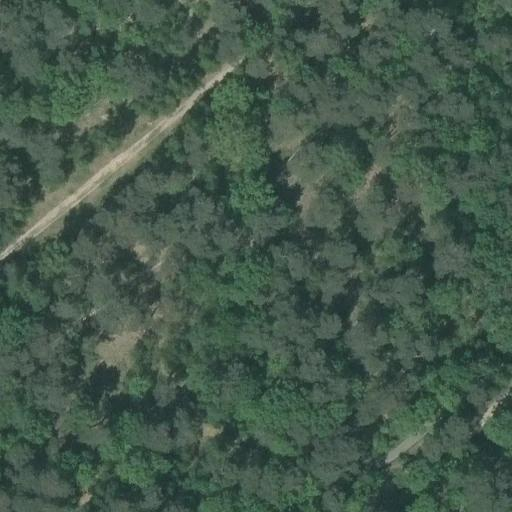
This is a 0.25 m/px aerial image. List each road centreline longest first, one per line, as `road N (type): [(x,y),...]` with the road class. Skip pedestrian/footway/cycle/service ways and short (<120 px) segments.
road 1 (track): [(174,116),(0,261)]
road 2 (track): [(351,511),(511,396)]
road 3 (track): [(298,0),(174,116)]
